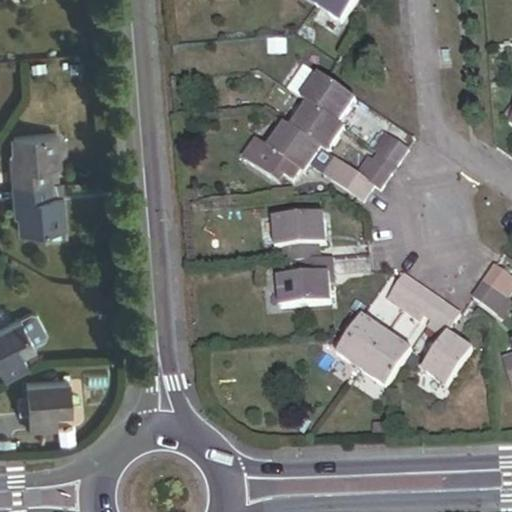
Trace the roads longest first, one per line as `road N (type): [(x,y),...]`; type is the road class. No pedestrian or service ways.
road 1 (tertiary): [(157,337),(129,0)]
road 2 (secondary): [(511,463),(305,472),(221,463)]
road 3 (secondary): [(273,511),(511,496)]
road 4 (residential): [(421,0),(435,134),(511,188)]
